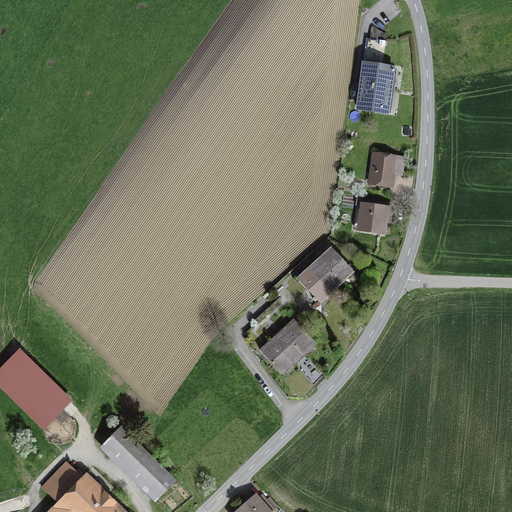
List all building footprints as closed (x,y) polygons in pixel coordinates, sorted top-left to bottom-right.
[(370,39),(364,84),(358,84),(357,89),(361,89),(358,109),(387,113),(393,68),(383,67),(386,41),(370,39)] [(375,172),(373,184),(392,187),(396,157),(374,154),(371,171),(375,172)] [(364,207),(361,228),(382,231),(384,217),(386,218),(387,210),(364,207)] [(333,249),(321,260),(341,281),(352,270),(333,249)] [(330,291),(341,281),(321,260),(310,270),(330,291)] [(318,301),(330,291),(310,270),(299,280),(318,301)] [(269,315),(282,329),(284,332),(296,321),(296,322),(318,301),(299,280),(270,307),(269,315)] [(256,324),(271,339),(292,363),(303,353),(284,332),(282,329),(269,315),(261,315),(254,321),(256,324)] [(296,321),(284,332),(303,353),(315,342),(296,322),(296,321)] [(281,373),(292,363),(271,339),(256,324),(245,334),(249,338),(247,341),(262,357),(264,355),(281,373)] [(0,371),(0,381),(43,423),(67,398),(20,352),(0,371)] [(120,427),(104,443),(158,496),(174,480),(120,427)] [(116,511),(106,501),(109,498),(86,476),(82,478),(66,463),(42,488),(58,503),(49,511),(116,511)] [(256,500),(255,499),(240,511),(271,511),(274,509),(262,495),(256,500)]
